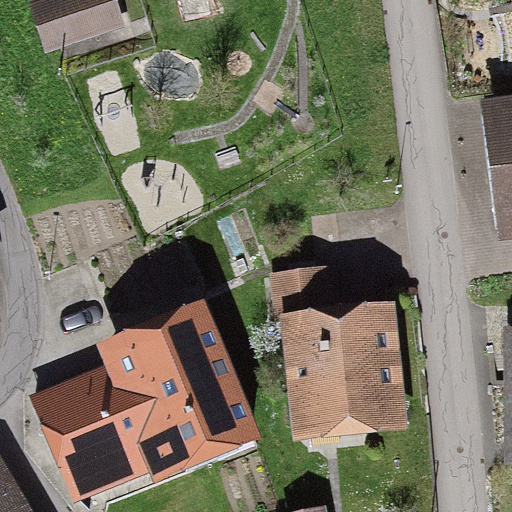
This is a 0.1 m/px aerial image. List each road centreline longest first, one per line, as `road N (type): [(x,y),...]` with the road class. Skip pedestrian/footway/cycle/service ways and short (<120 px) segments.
road 1 (residential): [(459,511),(405,0)]
road 2 (residential): [(0,198),(19,254),(25,315),(0,382)]
